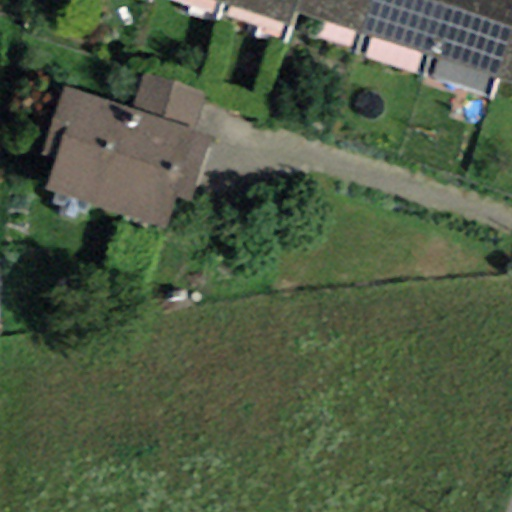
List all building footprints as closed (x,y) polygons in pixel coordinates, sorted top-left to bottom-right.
[(218,0),(217,3),(285,27),(292,9),(294,0),(218,0)] [(294,0),(292,9),(360,32),(370,0),(294,0)] [(370,0),(360,32),(426,53),(443,0),(370,0)] [(511,0),(443,0),(426,53),(492,75),(511,14),(511,0)] [(511,81),(511,14),(492,75),(511,81)] [(132,109),(193,130),(205,95),(143,74),(132,109)] [(165,229),(175,197),(190,202),(212,136),(193,130),(132,109),(63,87),(41,153),(55,157),(44,189),(165,229)]
